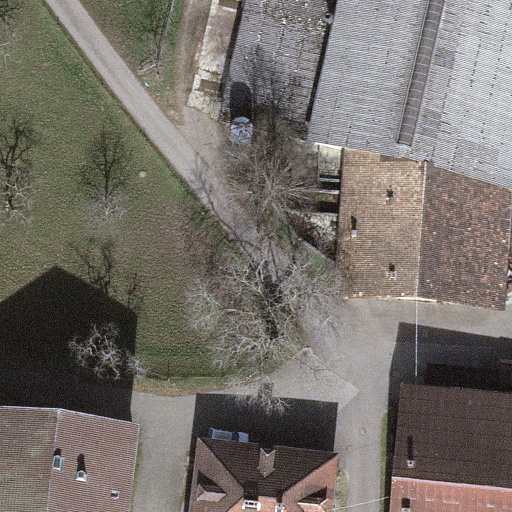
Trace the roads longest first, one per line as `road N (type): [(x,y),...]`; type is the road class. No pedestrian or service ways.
road 1 (unclassified): [(63,0),(144,113),(361,365)]
road 2 (track): [(0,383),(194,421),(313,417),(361,365)]
road 3 (track): [(511,329),(405,332),(361,365),(356,511)]
